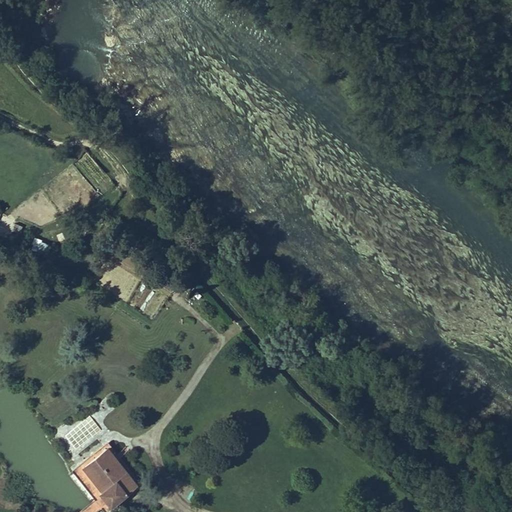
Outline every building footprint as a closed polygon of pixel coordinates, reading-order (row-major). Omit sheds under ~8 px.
[(116,223),(118,219),(110,214),(108,217),(116,223)] [(13,225),(8,238),(20,242),(25,230),(13,225)] [(163,274),(175,283),(181,276),(168,267),(164,273),(163,274)] [(198,279),(190,271),(181,280),(189,288),(198,279)] [(177,284),(175,283),(163,274),(160,279),(163,282),(162,283),(167,287),(168,285),(173,289),(177,284)] [(107,447),(83,466),(102,489),(100,491),(110,503),(135,483),(107,447)] [(103,509),(110,503),(100,491),(102,489),(83,466),(74,473),(103,509)]
